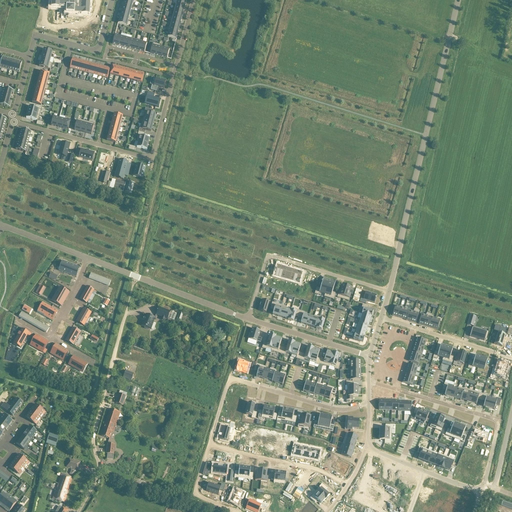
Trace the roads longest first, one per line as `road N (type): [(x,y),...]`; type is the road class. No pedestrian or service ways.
road 1 (track): [(93,435),(205,0)]
road 2 (residential): [(368,399),(339,410),(231,379),(209,444)]
road 3 (residential): [(388,291),(268,255),(247,319)]
road 4 (residential): [(311,7),(298,50),(434,97)]
road 5 (residential): [(87,258),(247,319)]
road 6 (residential): [(347,484),(209,444)]
road 7 (residential): [(98,144),(149,156),(174,70)]
road 8 (residential): [(247,319),(369,356)]
